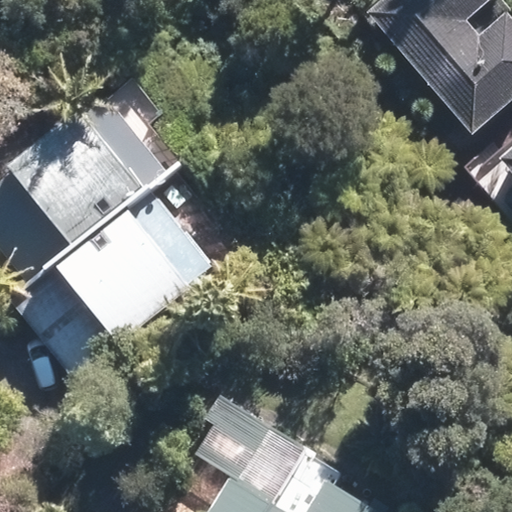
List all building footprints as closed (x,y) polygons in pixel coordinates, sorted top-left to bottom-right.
[(464,0),(388,0),(365,21),(464,133),(511,90),(511,54),(489,29),(465,50),(447,30),(472,8),(464,0)] [(103,97),(0,180),(0,243),(33,284),(167,175),(103,97)] [(511,154),(499,166),(511,181),(511,154)] [(223,259),(164,187),(20,304),(79,376),(223,259)] [(293,511),(320,467),(228,411),(198,461),(281,511),(293,511)] [(346,511),(315,494),(304,511),(242,511),(217,497),(207,511),(346,511)]
